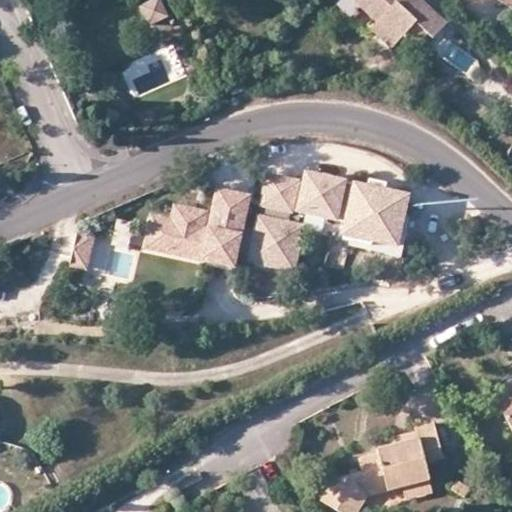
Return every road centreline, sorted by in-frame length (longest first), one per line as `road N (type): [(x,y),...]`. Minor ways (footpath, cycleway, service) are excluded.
road 1 (tertiary): [(511,223),(443,158),(407,137),(330,118),(247,126),(79,193)]
road 2 (residential): [(511,299),(279,415),(239,452)]
road 3 (residential): [(79,193),(0,9)]
